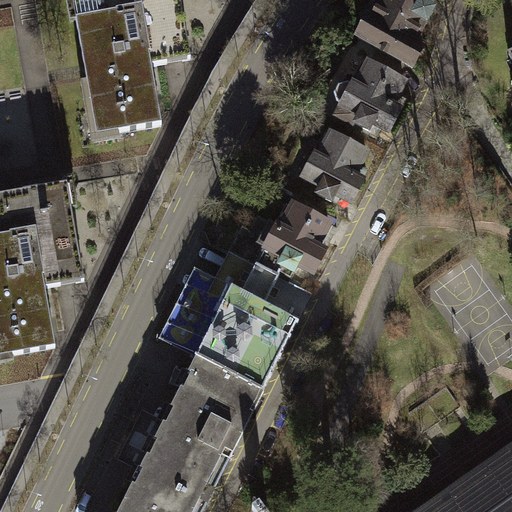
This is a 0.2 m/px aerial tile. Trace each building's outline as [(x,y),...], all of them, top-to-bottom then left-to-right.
[(180,0),(72,0),(96,138),(162,127),(152,67),(191,61),(180,0)] [(371,19),(381,0),(366,0),(358,15),(368,20),(369,18),(371,19)] [(425,0),(381,0),(371,19),(369,18),(368,20),(358,39),(412,67),(423,48),(415,43),(427,21),(428,21),(433,12),(432,11),(422,6),(425,0)] [(336,94),(338,104),(343,106),(337,118),(352,126),(356,125),(377,136),(381,128),(389,132),(405,102),(397,98),(405,83),(369,64),(357,87),(354,85),(353,86),(349,84),(340,86),(336,94)] [(359,168),(366,154),(332,136),(319,159),(316,157),(305,178),(322,187),(318,195),(332,202),(336,194),(351,202),(367,172),(359,168)] [(68,185),(0,196),(0,358),(55,349),(45,289),(85,282),(68,185)] [(279,274),(283,268),(294,273),(298,265),(313,273),(337,228),(294,206),(293,209),(287,206),(276,226),(258,217),(250,232),(242,228),(229,253),(246,261),(279,277),(280,275),(279,274)] [(160,340),(197,358),(246,261),(229,253),(215,280),(195,270),(160,340)] [(197,358),(263,391),(297,322),(264,305),(279,277),(246,261),(197,358)] [(263,391),(197,358),(163,424),(140,472),(119,511),(202,511),(203,511),(264,392),(263,391)] [(447,387),(409,413),(423,433),(461,407),(447,387)] [(115,459),(140,472),(163,424),(138,412),(115,459)] [(511,511),(511,448),(420,511),(511,511)]
